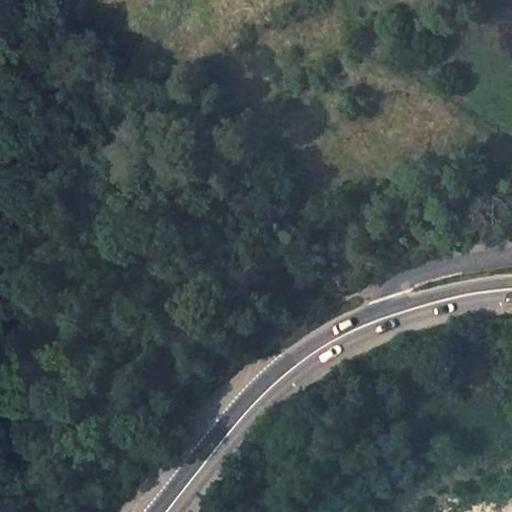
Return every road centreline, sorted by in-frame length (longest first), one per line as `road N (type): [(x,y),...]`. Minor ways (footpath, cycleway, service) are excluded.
road 1 (secondary): [(375,319),(306,356),(230,425),(163,511)]
road 2 (unclassified): [(511,254),(424,263),(394,276),(375,319)]
road 3 (secondary): [(511,292),(473,293),(375,319)]
